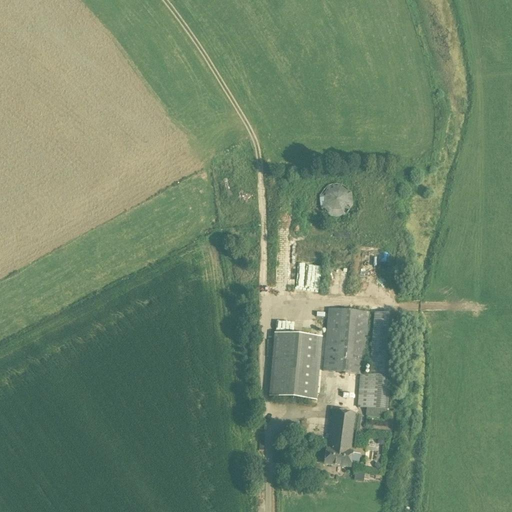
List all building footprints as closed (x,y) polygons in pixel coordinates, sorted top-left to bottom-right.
[(328,213),(350,213),(350,197),(328,196),(328,213)] [(381,259),(390,260),(390,255),(371,254),(370,274),(381,274),(381,259)] [(359,375),(364,376),(369,313),(328,309),(322,372),(359,375)] [(306,326),(325,328),(327,314),(308,312),(306,326)] [(368,376),(364,376),(359,375),(357,409),(387,411),(395,314),(374,313),(373,313),(368,376)] [(274,334),(269,397),(316,401),(321,338),(274,334)] [(360,424),(361,416),(354,415),(355,414),(333,411),(328,450),(326,450),(324,465),(350,468),(352,453),(350,453),(353,423),(360,424)]
